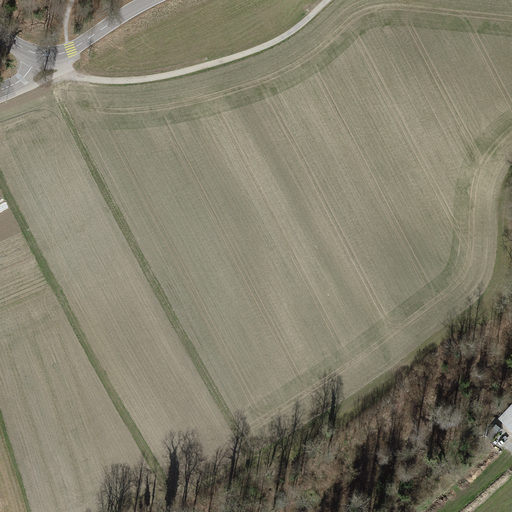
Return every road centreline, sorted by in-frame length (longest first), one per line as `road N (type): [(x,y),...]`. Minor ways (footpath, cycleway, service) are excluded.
road 1 (track): [(54,55),(76,75),(165,76),(270,43),(327,0)]
road 2 (residential): [(38,53),(70,50),(151,0)]
